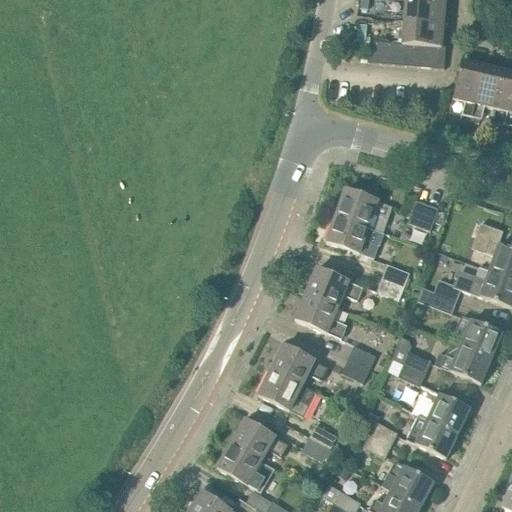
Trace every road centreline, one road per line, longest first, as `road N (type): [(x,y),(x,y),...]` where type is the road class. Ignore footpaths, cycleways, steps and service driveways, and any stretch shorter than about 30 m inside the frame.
road 1 (tertiary): [(123,511),(260,261),(303,124)]
road 2 (tertiary): [(511,184),(303,124)]
road 3 (residential): [(303,124),(325,0)]
